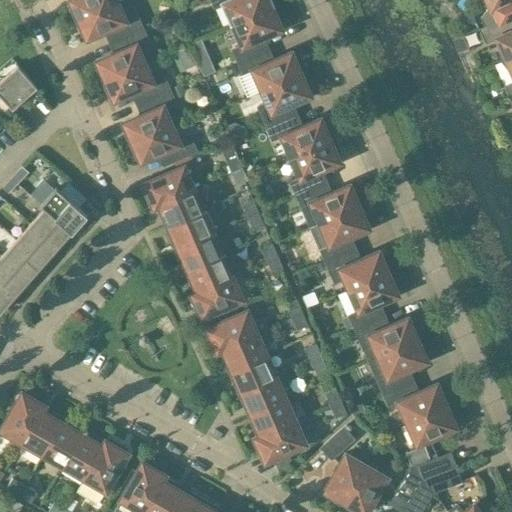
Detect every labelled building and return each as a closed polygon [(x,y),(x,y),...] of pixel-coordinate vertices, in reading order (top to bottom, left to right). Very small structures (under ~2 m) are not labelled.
[(70,0),(72,2),(68,4),(75,19),(117,1),(119,0),(70,0)] [(211,0),(214,6),(224,2),(233,23),(275,5),(272,0),(211,0)] [(511,0),(484,0),(490,5),(490,6),(480,16),(484,25),(511,13),(511,0)] [(114,25),(119,36),(143,27),(133,6),(122,11),(117,1),(75,19),(82,34),(85,33),(87,37),(114,25)] [(282,20),(275,5),(233,23),(242,45),(233,49),(238,60),(261,50),(256,39),(281,28),(278,22),(282,20)] [(511,13),(484,25),(479,28),(485,43),(492,40),(498,39),(500,61),(511,55),(511,13)] [(119,36),(124,48),(97,60),(99,64),(95,65),(102,81),(144,62),(136,43),(147,38),(143,27),(119,36)] [(193,51),(190,44),(177,50),(180,57),(193,51)] [(266,62),(261,50),(238,60),(244,72),(253,68),(262,90),(304,71),(297,56),(294,57),(291,51),(266,62)] [(511,55),(500,61),(511,74),(511,80),(510,81),(503,84),(510,98),(511,97),(511,55)] [(215,70),(211,60),(200,65),(204,75),(215,70)] [(238,61),(231,64),(236,75),(243,72),(238,61)] [(141,87),(146,98),(169,88),(160,67),(149,72),(144,62),(102,81),(109,96),(112,95),(114,99),(141,87)] [(37,86),(18,64),(0,79),(0,94),(12,108),(37,86)] [(258,106),(267,127),(290,117),(285,105),(310,94),(307,88),(311,87),(304,71),(262,90),(267,102),(258,106)] [(181,83),(171,88),(175,98),(186,93),(181,83)] [(122,127),(129,142),(171,124),(163,105),(174,100),(169,88),(146,98),(151,109),(124,121),(126,125),(122,127)] [(295,128),(290,117),(267,127),(272,139),(282,135),(291,156),(333,138),(326,122),(323,124),(320,117),(295,128)] [(171,124),(129,142),(136,158),(139,156),(141,160),(168,148),(173,160),(196,150),(191,138),(180,143),(171,124)] [(291,182),(296,193),(319,183),(314,172),(339,161),(336,154),(340,153),(333,138),(291,156),(300,178),(291,182)] [(236,153),(225,158),(231,171),(242,166),(236,153)] [(22,165),(11,177),(17,183),(28,171),(22,165)] [(153,205),(193,187),(183,165),(143,182),(147,191),(144,192),(150,204),(153,203),(153,205)] [(242,166),(231,171),(236,184),(248,179),(242,166)] [(11,177),(2,186),(9,192),(17,183),(11,177)] [(319,183),(296,193),(310,226),(320,222),(362,204),(355,188),(352,190),(349,183),(324,194),(319,183)] [(55,186),(41,203),(72,230),(73,232),(82,222),(80,220),(86,213),(55,186)] [(168,225),(203,209),(193,187),(153,205),(154,206),(156,205),(161,217),(164,215),(168,225)] [(253,199),(242,204),(247,216),(258,212),(253,199)] [(44,207),(30,223),(57,246),(72,230),(41,203),(40,204),(44,207)] [(316,238),(325,259),(348,249),(343,238),(368,227),(365,221),(369,219),(362,204),(320,222),(325,234),(316,238)] [(203,209),(168,225),(173,234),(169,235),(175,248),(213,231),(203,209)] [(258,212),(247,216),(253,229),(264,225),(258,212)] [(30,223),(16,239),(43,263),(57,246),(30,223)] [(213,231),(175,248),(180,261),(184,259),(188,268),(222,253),(213,231)] [(16,239),(2,255),(29,279),(43,263),(16,239)] [(272,243),(261,247),(267,260),(278,256),(272,243)] [(353,261),(348,249),(325,259),(334,281),(344,277),(349,288),(391,270),(384,255),(381,256),(378,250),(353,261)] [(192,293),(232,275),(222,253),(188,268),(192,278),(189,279),(194,291),(191,292),(192,293)] [(2,255),(0,256),(0,282),(15,295),(29,279),(2,255)] [(278,256),(267,260),(272,273),(283,269),(278,256)] [(316,263),(319,268),(325,265),(323,260),(316,263)] [(349,314),(354,326),(377,316),(372,304),(397,293),(394,287),(398,285),(391,270),(349,288),(358,310),(349,314)] [(232,275),(192,293),(193,295),(190,296),(195,308),(198,307),(202,316),(242,298),(232,275)] [(0,311),(15,295),(0,282),(0,311)] [(297,299),(286,304),(291,317),(302,312),(297,299)] [(247,309),(206,326),(210,335),(207,336),(213,349),(216,347),(216,349),(257,332),(267,327),(263,318),(252,322),(247,309)] [(302,312),(291,317),(297,329),(308,325),(302,312)] [(382,327),(377,316),(354,326),(363,347),(373,343),(378,355),(420,336),(413,321),(410,323),(407,316),(382,327)] [(257,332),(216,349),(217,350),(219,349),(224,361),(228,359),(232,369),(266,354),(257,332)] [(373,371),(383,392),(406,382),(401,371),(426,360),(423,353),(427,352),(420,336),(378,355),(383,367),(373,371)] [(316,343),(305,348),(311,361),(322,356),(316,343)] [(266,354),(232,369),(236,378),(233,380),(238,392),(276,376),(266,354)] [(322,356),(311,361),(316,374),(327,369),(322,356)] [(276,376),(238,392),(244,405),(247,403),(251,413),(285,398),(276,376)] [(411,394),(406,382),(383,392),(388,404),(397,400),(407,421),(449,403),(442,387),(439,389),(436,382),(411,394)] [(335,387),(324,391),(330,405),(341,400),(335,387)] [(22,441),(44,403),(42,402),(43,400),(32,393),(30,396),(22,391),(0,428),(22,441)] [(255,437),(295,420),(285,398),(251,413),(255,422),(252,423),(257,435),(255,436),(255,437)] [(341,400),(330,405),(336,418),(347,413),(341,400)] [(44,404),(44,403),(22,441),(42,453),(63,418),(51,411),(49,414),(41,409),(44,404)] [(449,403),(407,421),(416,443),(455,426),(452,420),(456,418),(449,403)] [(75,424),(63,418),(42,453),(63,465),(82,433),(73,427),(75,424)] [(295,420),(255,437),(256,439),(253,440),(258,452),(261,451),(265,460),(305,443),(295,420)] [(321,446),(332,458),(354,438),(344,427),(321,446)] [(91,438),(82,433),(63,465),(84,477),(106,439),(105,439),(104,441),(93,435),(91,438)] [(108,440),(106,439),(84,477),(106,490),(128,452),(119,447),(121,444),(109,438),(108,440)] [(343,504),(366,464),(345,452),(324,489),(330,493),(328,496),(343,504)] [(411,467),(422,479),(455,467),(450,453),(411,467)] [(120,498),(113,510),(116,511),(141,511),(142,511),(164,473),(162,472),(164,469),(152,463),(151,465),(142,460),(120,498)] [(366,464),(343,504),(356,511),(357,511),(359,509),(363,511),(365,511),(386,476),(366,464)] [(391,503),(404,510),(422,479),(411,467),(391,503)] [(422,479),(432,491),(460,481),(455,467),(422,479)] [(165,473),(164,473),(142,511),(144,511),(168,511),(182,490),(173,485),(175,482),(163,476),(165,473)] [(12,478),(6,488),(19,495),(25,485),(12,478)] [(407,511),(419,511),(432,491),(422,479),(404,510),(407,511)] [(25,485),(19,495),(31,502),(37,492),(25,485)] [(190,495),(182,490),(168,511),(196,511),(204,499),(192,492),(190,495)] [(204,499),(196,511),(219,511),(214,509),(216,506),(204,499)] [(49,511),(64,511),(66,509),(54,501),(48,511),(49,511)] [(457,504),(448,511),(449,511),(480,511),(473,503),(463,511),(457,504)]
